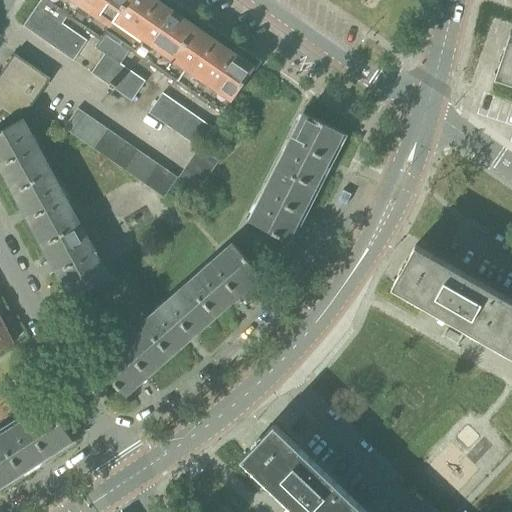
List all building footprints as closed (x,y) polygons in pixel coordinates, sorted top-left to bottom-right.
[(66,17),(71,20),(85,0),(41,0),(42,0),(37,7),(47,14),(57,21),(61,24),(66,17)] [(85,0),(71,20),(90,34),(100,40),(100,41),(128,0),(85,0)] [(128,0),(100,41),(100,40),(95,47),(105,54),(118,63),(120,65),(121,64),(130,51),(134,55),(167,7),(157,0),(128,0)] [(47,14),(37,7),(24,27),(34,33),(47,14)] [(151,66),(164,75),(197,27),(167,7),(134,55),(151,66)] [(47,14),(34,33),(43,40),(57,21),(47,14)] [(57,21),(43,40),(53,47),(67,27),(61,24),(57,21)] [(53,47),(63,54),(76,34),(67,27),(53,47)] [(164,75),(193,95),(226,48),(197,27),(164,75)] [(511,31),(496,77),(511,82),(511,31)] [(76,34),(63,54),(73,60),(86,41),(76,34)] [(226,48),(193,95),(222,115),(255,68),(226,48)] [(118,63),(105,54),(92,73),(105,82),(118,63)] [(0,131),(21,121),(23,119),(51,80),(15,55),(0,76),(0,131)] [(118,63),(105,82),(118,92),(132,72),(121,64),(120,65),(118,63)] [(132,72),(118,92),(132,101),(145,81),(132,72)] [(159,120),(172,100),(162,94),(149,113),(159,120)] [(169,127),(182,107),(172,100),(159,120),(169,127)] [(179,133),(192,114),(182,107),(169,127),(179,133)] [(65,129),(74,135),(88,116),(79,110),(65,129)] [(275,172),(280,174),(313,191),(343,133),(304,113),(304,114),(275,172)] [(189,140),(202,121),(192,114),(179,133),(189,140)] [(88,116),(74,135),(84,142),(98,123),(88,116)] [(0,167),(13,191),(46,173),(42,164),(44,163),(21,121),(0,131),(0,167)] [(199,147),(212,128),(202,121),(189,140),(199,147)] [(98,123),(84,142),(94,149),(108,129),(98,123)] [(108,129),(94,149),(104,156),(117,136),(108,129)] [(104,156),(114,163),(127,143),(117,136),(104,156)] [(124,169),(137,150),(127,143),(114,163),(124,169)] [(192,158),(212,171),(218,161),(200,148),(192,158)] [(147,157),(137,150),(124,169),(134,177),(147,157)] [(144,183),(158,164),(147,157),(134,177),(144,183)] [(205,180),(212,171),(192,158),(186,167),(205,180)] [(158,164),(144,183),(154,190),(168,171),(158,164)] [(186,167),(178,178),(198,192),(205,180),(186,167)] [(168,171),(154,190),(165,197),(178,178),(168,171)] [(49,172),(46,173),(13,191),(42,244),(75,226),(70,217),(73,216),(49,172)] [(313,191),(280,174),(275,172),(249,220),(249,222),(271,233),(272,234),(278,238),(279,237),(287,241),(313,191)] [(102,268),(87,241),(78,225),(75,226),(42,244),(71,298),(109,277),(109,276),(104,279),(99,270),(102,268)] [(190,286),(192,287),(217,315),(262,275),(234,243),(233,244),(237,248),(229,255),(227,253),(190,286)] [(511,298),(416,244),(392,286),(511,355),(511,298)] [(145,326),(147,327),(171,355),(217,315),(192,287),(184,295),(182,293),(145,326)] [(0,349),(14,343),(3,323),(0,324),(0,349)] [(137,333),(123,346),(101,365),(98,362),(97,363),(126,395),(171,355),(147,327),(139,335),(137,333)] [(44,415),(43,413),(1,439),(2,441),(22,473),(74,440),(50,403),(49,404),(53,409),(44,415)] [(368,511),(275,423),(241,458),(297,511),(368,511)] [(0,486),(22,473),(2,441),(0,442),(0,486)]
